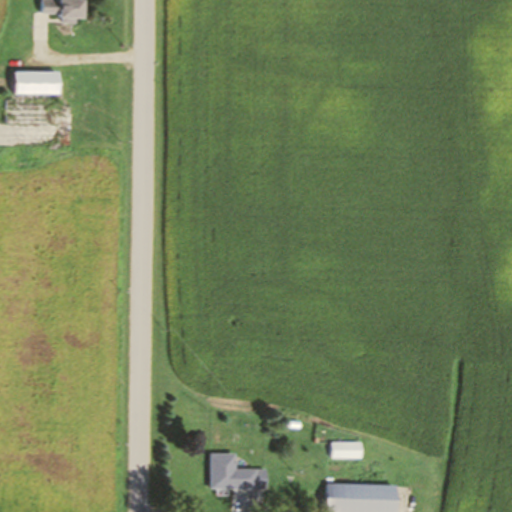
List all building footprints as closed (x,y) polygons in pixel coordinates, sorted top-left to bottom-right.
[(58,14),(58,20),(82,20),(82,0),(39,0),(39,13),(58,14)] [(57,71),(12,71),(12,93),(57,93),(57,71)] [(361,458),(361,442),(331,442),(331,458),(361,458)] [(208,490),(256,490),(256,469),(234,469),(234,453),(208,453),(208,490)] [(395,511),(396,485),(325,484),(325,511),(395,511)]
